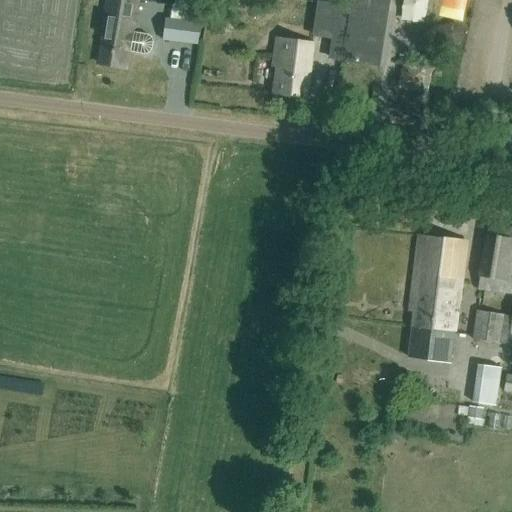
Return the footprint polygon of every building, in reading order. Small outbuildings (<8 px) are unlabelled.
[(149,54),(152,50),(153,42),(152,38),(148,35),(132,32),(137,0),(106,0),(102,27),(105,28),(98,63),(126,69),(129,52),(145,55),(149,54)] [(355,0),(346,60),(378,66),(388,0),(355,0)] [(197,47),(200,21),(165,17),(161,43),(197,47)] [(306,97),(312,45),(277,40),(274,58),(278,59),(274,93),(306,97)] [(427,94),(433,64),(403,59),(397,89),(427,94)] [(511,291),(511,224),(488,221),(478,287),(511,291)] [(411,296),(458,302),(466,242),(419,236),(411,296)] [(454,332),(458,302),(411,296),(409,311),(414,312),(408,357),(450,363),(454,332)] [(499,344),(503,314),(477,310),(472,339),(499,344)] [(496,407),(501,368),(477,365),(471,403),(496,407)] [(511,393),(511,375),(506,374),(503,392),(511,393)] [(469,408),(468,418),(482,419),(483,409),(469,408)]
